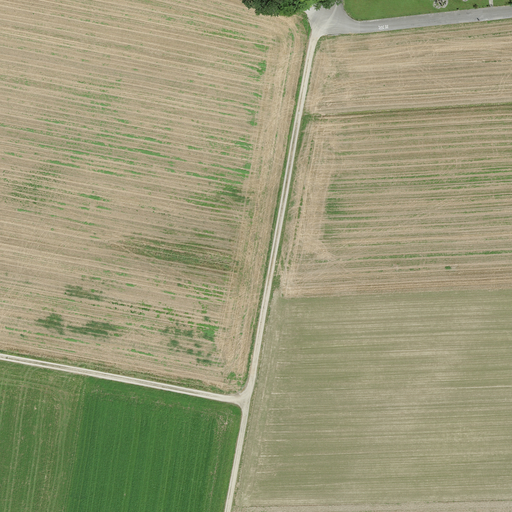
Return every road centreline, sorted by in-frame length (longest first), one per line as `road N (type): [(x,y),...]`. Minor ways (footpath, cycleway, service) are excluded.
road 1 (track): [(267,0),(323,17),(226,511)]
road 2 (track): [(0,355),(245,402)]
road 3 (residential): [(511,11),(344,26),(323,17)]
